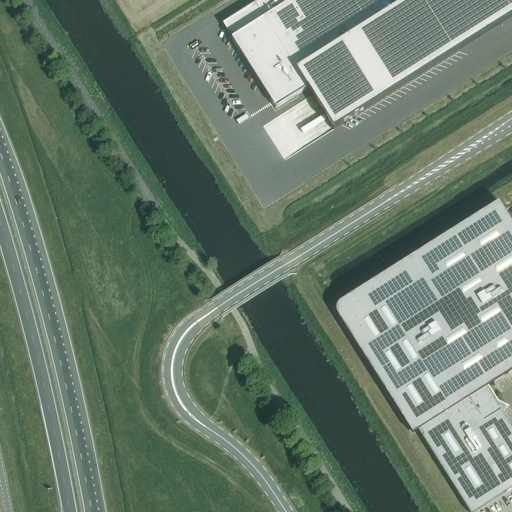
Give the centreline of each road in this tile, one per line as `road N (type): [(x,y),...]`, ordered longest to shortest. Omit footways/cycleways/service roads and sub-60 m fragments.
road 1 (unclassified): [(385,201),(195,322),(174,350),(171,378),(180,403),(257,470),(285,511)]
road 2 (trunk): [(90,511),(55,344),(0,152)]
road 3 (trunk): [(0,223),(69,511)]
road 4 (unclassified): [(511,114),(385,201)]
road 5 (unclassified): [(385,201),(511,128)]
